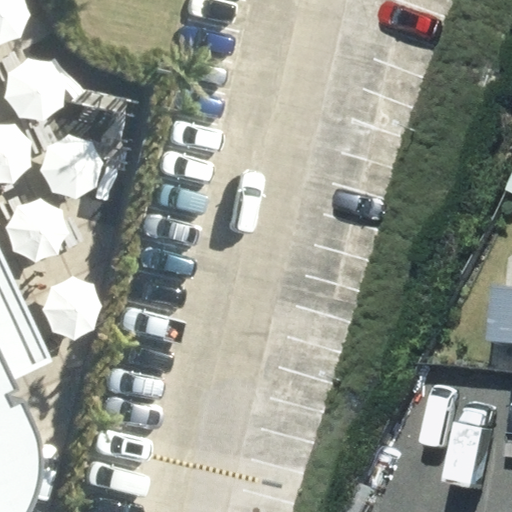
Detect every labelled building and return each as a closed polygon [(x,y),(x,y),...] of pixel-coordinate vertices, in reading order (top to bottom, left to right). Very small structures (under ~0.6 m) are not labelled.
[(0,0),(0,38),(3,38),(8,36),(13,34),(17,30),(21,26),(24,21),(26,16),(27,10),(28,5),(26,0),(0,0)] [(13,113),(18,116),(28,118),(34,118),(40,117),(45,115),(51,112),(55,108),(59,103),(62,98),(64,93),(65,87),(65,81),(64,75),(62,70),(59,64),(55,60),(51,56),(46,53),(40,51),(34,49),(29,49),(23,50),(17,52),(12,54),(7,58),(3,62),(0,67),(0,99),(1,101),(4,106),(8,110),(13,113)] [(0,179),(2,179),(7,179),(12,177),(17,175),(21,172),(24,168),(27,163),(29,159),(31,153),(31,148),(30,143),(29,138),(27,133),(24,129),(20,125),(16,122),(11,120),(6,119),(0,118),(0,179)] [(53,186),(57,188),(65,190),(71,191),(76,190),(82,188),(86,186),(91,183),(95,179),(98,174),(100,169),(102,163),(102,158),(101,152),(100,147),(98,142),(94,137),(90,133),(86,130),(81,128),(75,126),(70,126),(64,126),(59,128),(54,130),(49,133),(45,137),(42,142),(39,147),(38,152),(37,158),(38,163),(39,169),(41,174),(44,179),(48,183),(53,186)] [(27,255),(33,256),(44,254),(49,253),(53,250),(57,246),(61,242),(63,238),(65,233),(66,227),(66,222),(65,217),(64,212),(61,207),(58,203),(54,199),(49,196),(45,194),(39,193),(34,193),(29,193),(24,195),(19,197),(14,200),(11,204),(8,208),(5,213),(4,218),(3,224),(4,229),(5,234),(7,239),(10,244),(13,248),(18,251),(22,253),(27,255)] [(59,335),(65,336),(68,337),(70,336),(76,336),(81,334),(86,331),(90,327),(94,323),(97,318),(99,313),(100,307),(100,302),(99,296),(97,291),(94,286),(91,282),(87,278),(82,275),(76,273),(71,272),(65,272),(60,273),(54,275),(50,278),(45,281),(42,286),(39,290),(37,296),(36,301),(36,307),(37,312),(38,318),(41,323),(45,327),(49,331),(54,334),(59,335)] [(0,511),(23,511),(44,486),(0,398),(0,373),(23,352),(0,307),(0,511)]
